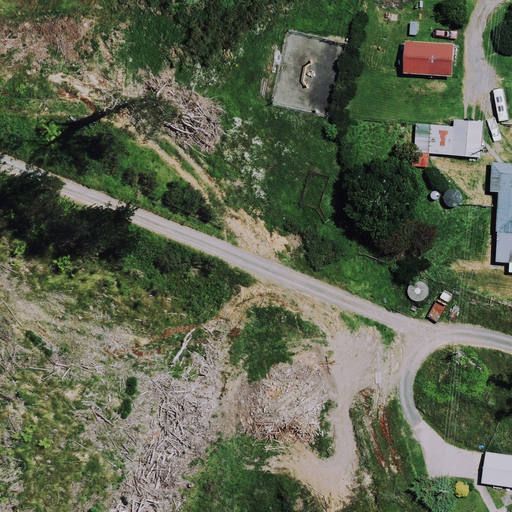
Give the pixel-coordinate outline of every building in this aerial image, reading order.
[(455,74),(458,41),(411,37),(408,70),(455,74)] [(432,151),(483,154),(486,118),(457,117),(456,124),(419,122),(416,164),(431,165),(432,151)] [(511,159),(496,159),(494,188),(502,189),(497,259),(511,260),(511,269),(511,268),(511,159)] [(430,296),(431,292),(431,289),(429,285),(427,283),(423,281),(420,280),(416,280),(413,282),(410,284),(408,288),(408,291),(408,295),(410,298),(412,301),(415,303),(419,303),(423,303),(426,301),(429,299),(430,296)] [(511,453),(487,450),(484,482),(511,485),(511,453)]
